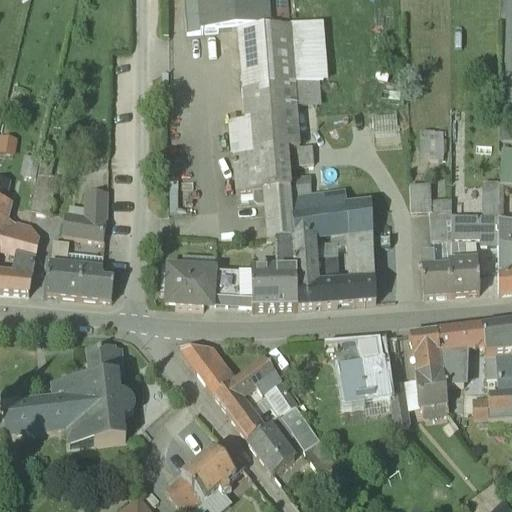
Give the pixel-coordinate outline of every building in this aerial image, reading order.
[(195,0),(182,0),(185,41),(199,40),(195,0)] [(285,0),(195,0),(199,40),(237,37),(289,34),(285,0)] [(289,34),(237,37),(243,127),(234,128),(232,139),(234,160),(286,157),(298,156),(298,155),(295,113),(316,112),(314,88),(321,87),(317,32),(289,34)] [(442,136),(421,136),(421,166),(442,166),(442,136)] [(14,144),(0,141),(0,157),(11,159),(14,144)] [(511,154),(501,152),(500,192),(511,192),(511,154)] [(298,156),(286,157),(288,173),(313,171),(311,154),(298,155),(298,156)] [(234,160),(232,160),(235,199),(253,198),(253,202),(261,201),(261,197),(264,197),(289,195),(288,173),(286,157),(234,160)] [(36,185),(30,217),(48,221),(55,183),(49,182),(53,166),(40,163),(39,167),(36,185)] [(23,182),(36,185),(39,167),(26,164),(23,182)] [(341,198),(290,205),(291,221),(370,210),(368,185),(340,189),(341,198)] [(429,218),(429,191),(406,191),(407,218),(429,218)] [(289,195),(264,197),(267,248),(272,248),(272,246),(293,245),(294,245),(291,221),(290,205),(289,195)] [(107,199),(84,199),(83,222),(65,219),(61,241),(102,247),(107,217),(107,199)] [(4,204),(0,203),(0,231),(2,225),(4,226),(9,206),(4,204)] [(370,210),(291,221),(294,245),(293,245),(293,249),(309,245),(310,245),(328,242),(343,241),(344,241),(371,240),(370,210)] [(4,226),(2,225),(0,231),(0,254),(13,258),(14,258),(34,262),(38,244),(31,233),(4,226)] [(450,225),(432,226),(433,258),(434,258),(435,273),(448,272),(448,269),(450,268),(450,250),(450,248),(450,225)] [(497,227),(450,225),(450,248),(479,249),(479,254),(497,254),(497,246),(497,227)] [(511,226),(497,227),(497,246),(511,246),(511,226)] [(371,240),(344,241),(345,250),(347,284),(351,291),(336,292),(336,313),(375,310),(371,240)] [(343,241),(328,242),(329,251),(345,250),(344,241),(343,241)] [(67,247),(52,245),(49,269),(48,269),(45,300),(78,304),(81,272),(65,271),(67,247)] [(293,245),(272,246),(272,248),(274,280),(249,281),(251,317),(296,316),(293,249),(293,245)] [(319,293),(319,292),(315,285),(312,265),(312,259),(311,259),(309,245),(293,249),(296,316),(336,313),(336,292),(319,293)] [(511,246),(497,246),(497,254),(497,302),(511,300),(511,246)] [(14,258),(10,279),(2,279),(0,288),(0,296),(27,298),(34,262),(14,258)] [(433,258),(421,259),(422,274),(420,274),(422,304),(450,302),(448,272),(435,273),(434,258),(433,258)] [(474,261),(460,262),(461,268),(450,268),(448,269),(448,272),(450,302),(478,300),(476,267),(474,267),(474,261)] [(336,292),(333,264),(312,265),(315,285),(319,292),(319,293),(336,292)] [(102,275),(81,272),(78,304),(110,307),(113,286),(101,285),(102,275)] [(215,275),(166,272),(166,275),(170,275),(169,285),(166,285),(164,307),(175,308),(174,314),(203,315),(203,310),(212,310),(215,275)] [(511,328),(481,332),(483,354),(485,364),(495,363),(496,378),(511,376),(511,365),(511,363),(511,328)] [(481,332),(464,334),(467,355),(483,354),(481,332)] [(464,334),(436,338),(440,377),(442,377),(442,379),(455,378),(455,382),(460,382),(460,378),(462,378),(463,355),(467,355),(464,334)] [(436,338),(409,340),(411,360),(414,360),(416,374),(419,379),(413,380),(418,414),(445,411),(445,400),(442,379),(442,377),(440,377),(436,338)] [(395,343),(379,345),(381,361),(397,358),(395,343)] [(379,345),(356,347),(360,372),(340,375),(345,411),(388,405),(387,395),(383,367),(382,367),(381,361),(379,345)] [(113,350),(85,353),(87,382),(50,385),(51,397),(62,396),(62,400),(0,407),(0,437),(0,441),(65,435),(67,450),(124,445),(122,423),(127,422),(130,419),(133,415),(133,410),(132,406),(128,402),(124,400),(119,400),(117,379),(123,378),(120,353),(114,353),(113,350)] [(234,386),(210,354),(179,354),(180,357),(213,401),(234,386)] [(495,363),(485,364),(488,397),(495,397),(494,395),(497,395),(496,378),(495,363)] [(234,386),(213,401),(230,423),(245,412),(248,410),(250,412),(264,402),(281,389),(263,364),(234,386)] [(511,376),(496,378),(497,395),(494,395),(495,397),(488,397),(488,418),(511,416),(511,376)] [(281,389),(264,402),(272,415),(278,423),(281,421),(295,412),(281,389)] [(403,393),(387,395),(388,405),(393,434),(409,432),(403,393)] [(488,425),(487,404),(472,404),(472,426),(488,425)] [(245,412),(230,423),(247,446),(261,436),(255,427),(245,412)] [(295,412),(281,421),(293,437),(292,438),(320,479),(334,469),(295,412)] [(272,415),(255,427),(261,436),(278,423),(272,415)] [(261,436),(247,446),(272,480),(293,463),(280,446),(292,438),(293,437),(281,421),(261,436)] [(221,447),(180,481),(181,482),(202,506),(203,507),(219,493),(226,487),(243,473),(221,447)] [(195,511),(202,506),(181,482),(165,495),(178,511),(195,511)] [(231,493),(226,487),(219,493),(224,499),(231,493)] [(219,493),(203,507),(206,511),(224,511),(230,507),(224,499),(219,493)] [(151,495),(137,506),(142,511),(145,511),(157,502),(151,495)]
